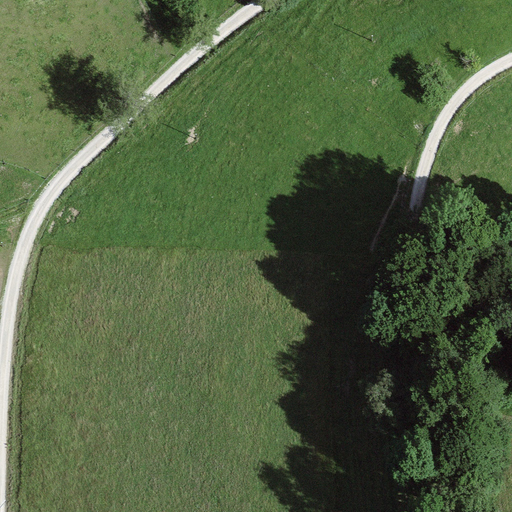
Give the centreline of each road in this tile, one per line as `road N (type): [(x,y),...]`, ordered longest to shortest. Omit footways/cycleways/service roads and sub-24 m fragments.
road 1 (track): [(511,64),(457,103),(428,162),(403,302),(456,511)]
road 2 (track): [(272,0),(54,189),(27,234),(0,342)]
